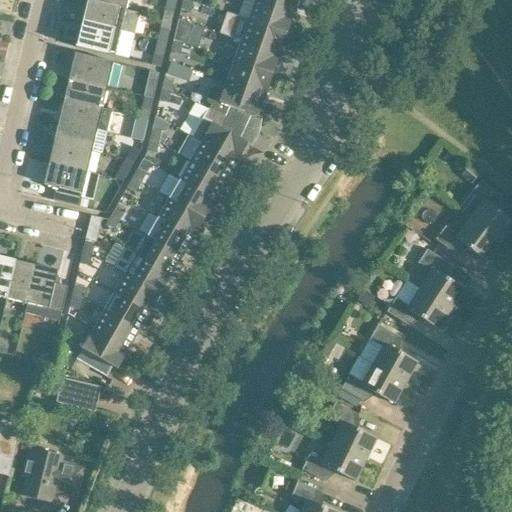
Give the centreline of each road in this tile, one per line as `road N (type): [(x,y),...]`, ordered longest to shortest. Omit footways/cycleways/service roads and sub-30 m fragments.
road 1 (unclassified): [(365,0),(317,149),(196,359),(131,511)]
road 2 (residential): [(380,511),(437,397),(511,290)]
road 3 (residential): [(0,176),(41,0)]
